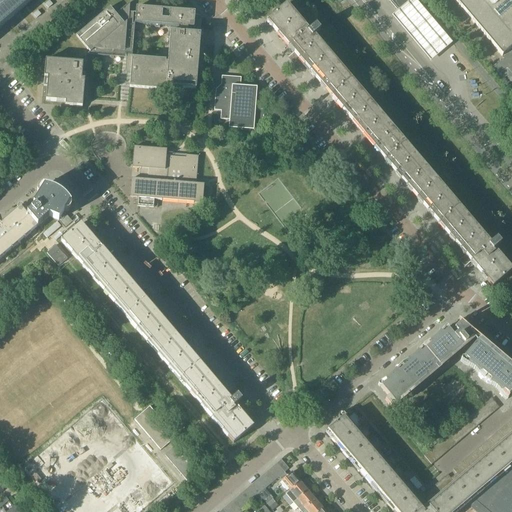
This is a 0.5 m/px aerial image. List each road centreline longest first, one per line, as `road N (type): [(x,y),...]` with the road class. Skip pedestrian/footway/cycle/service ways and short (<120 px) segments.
road 1 (residential): [(461,292),(212,0)]
road 2 (residential): [(292,435),(91,194),(54,165)]
road 3 (residential): [(292,435),(461,292)]
road 4 (secondary): [(384,27),(511,182)]
road 5 (secondary): [(511,160),(384,27)]
